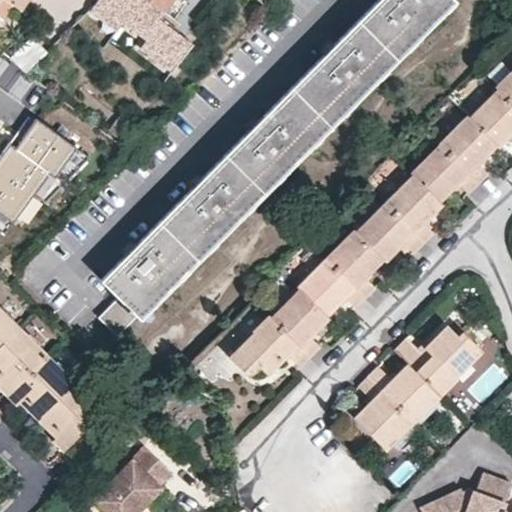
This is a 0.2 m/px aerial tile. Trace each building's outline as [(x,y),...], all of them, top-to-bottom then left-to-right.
[(17,0),(0,0),(0,2),(10,9),(17,0)] [(96,0),(90,9),(113,29),(118,22),(140,41),(133,51),(166,78),(190,41),(159,16),(169,0),(96,0)] [(455,0),(375,0),(100,277),(118,296),(98,315),(117,334),(137,315),(139,318),(455,0)] [(30,35),(8,56),(23,72),(45,51),(30,35)] [(511,68),(505,62),(492,74),(501,83),(511,72),(511,71),(511,68)] [(511,71),(511,72),(501,83),(497,87),(499,90),(511,102),(511,71)] [(499,90),(497,87),(494,84),(466,111),(470,115),(472,117),(499,90)] [(511,102),(499,90),(472,117),(497,144),(500,147),(511,134),(511,102)] [(478,162),(484,157),(497,144),(472,117),(470,115),(441,144),(480,184),(487,177),(489,174),(483,166),(478,162)] [(7,141),(0,150),(0,212),(10,220),(48,170),(52,173),(74,145),(37,117),(14,146),(7,141)] [(458,183),(462,186),(470,194),(473,190),(480,184),(441,144),(413,173),(414,174),(440,201),(453,188),(458,183)] [(489,160),(484,157),(478,162),(483,166),(489,160)] [(424,223),(430,217),(444,204),(440,201),(414,174),(386,204),(425,243),(434,234),(435,232),(428,226),(424,223)] [(457,192),(462,186),(458,183),(453,188),(457,192)] [(405,243),(408,247),(415,253),(418,250),(425,243),(386,204),(358,232),(383,258),(387,261),(399,249),(405,243)] [(434,221),(430,217),(424,223),(428,226),(434,221)] [(364,278),(370,272),(383,258),(358,232),(356,230),(327,260),(367,299),(375,291),(376,290),(368,282),(364,278)] [(403,252),(408,247),(405,243),(399,249),(403,252)] [(345,298),(348,301),(357,310),(360,306),(367,299),(327,260),(299,288),(301,290),(327,315),(339,303),(345,298)] [(374,276),(370,272),(364,278),(368,282),(374,276)] [(312,337),(319,330),(330,319),(327,315),(301,290),(273,317),(272,316),(271,317),(312,358),(320,351),(323,348),(316,340),(312,337)] [(344,306),(348,301),(345,298),(339,303),(344,306)] [(102,410),(0,309),(0,386),(15,402),(20,398),(56,433),(51,437),(62,449),(102,410)] [(281,362),(282,361),(287,356),(291,360),(302,370),(305,366),(312,358),(271,317),(256,333),(257,335),(231,361),(246,377),(258,365),(262,371),(268,375),(281,362)] [(418,349),(407,339),(404,342),(395,351),(410,367),(440,397),(458,379),(456,377),(481,352),(464,333),(458,338),(447,328),(427,348),(422,354),(418,349)] [(322,334),(319,330),(312,337),(316,340),(322,334)] [(423,344),(418,349),(422,354),(427,348),(423,344)] [(285,365),(291,360),(287,356),(282,361),(285,365)] [(250,380),(262,371),(258,365),(246,377),(250,380)] [(440,397),(410,367),(399,376),(394,382),(389,378),(379,368),(378,368),(369,378),(415,422),(440,397)] [(395,372),(389,378),(394,382),(399,376),(395,372)] [(415,422),(369,378),(362,385),(359,388),(369,399),(373,403),(367,409),(355,422),(385,453),(415,422)] [(363,405),(367,409),(373,403),(369,399),(363,405)] [(107,511),(136,511),(163,486),(161,485),(174,471),(147,445),(94,498),(107,511)] [(511,511),(510,511),(502,511),(500,510),(510,483),(483,472),(475,491),(470,489),(468,498),(461,487),(419,505),(421,511),(511,511)]
